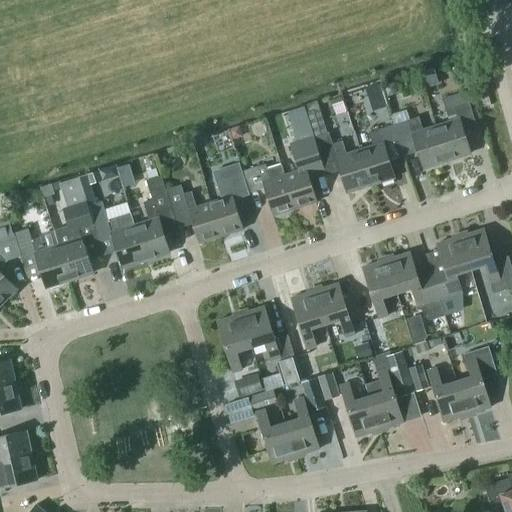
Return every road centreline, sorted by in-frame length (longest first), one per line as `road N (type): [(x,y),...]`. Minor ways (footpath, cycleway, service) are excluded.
road 1 (residential): [(241,490),(96,493),(73,474),(46,361),(51,342),(65,330),(181,293)]
road 2 (residential): [(181,293),(511,189)]
road 3 (residential): [(511,445),(241,490)]
road 4 (residential): [(241,490),(181,293)]
